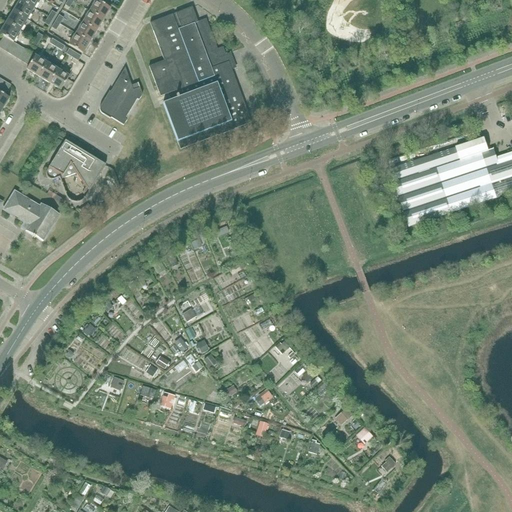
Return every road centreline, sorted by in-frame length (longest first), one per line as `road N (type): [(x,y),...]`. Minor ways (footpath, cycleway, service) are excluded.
road 1 (tertiary): [(36,307),(118,228),(230,172)]
road 2 (residential): [(26,92),(67,117),(134,0)]
road 3 (residential): [(305,138),(271,57),(217,0)]
road 4 (tertiary): [(380,116),(511,67)]
